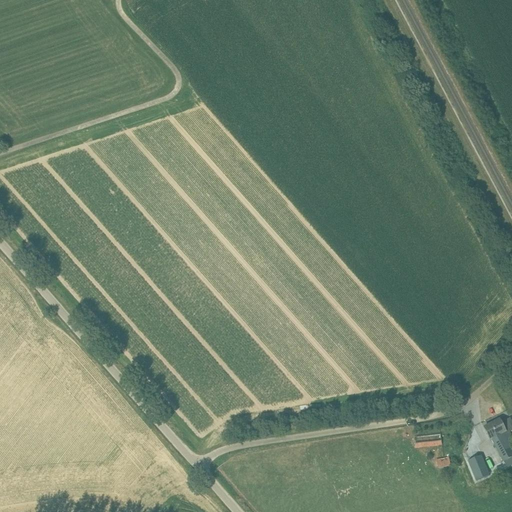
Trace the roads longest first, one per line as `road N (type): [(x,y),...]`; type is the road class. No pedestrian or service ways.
road 1 (unclassified): [(201,469),(232,450),(465,408),(511,362)]
road 2 (unclassified): [(201,469),(0,238)]
